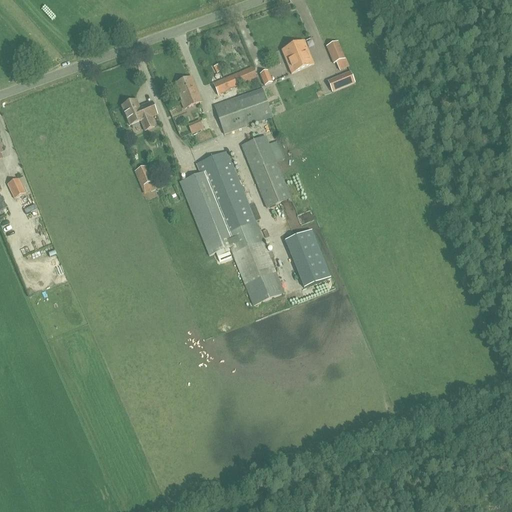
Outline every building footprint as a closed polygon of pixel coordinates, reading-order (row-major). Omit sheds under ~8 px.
[(291,49),(301,71),(314,66),(304,43),(291,49)] [(345,59),(338,43),(327,47),(334,64),(345,59)] [(301,71),(291,49),(282,52),(291,75),(301,71)] [(229,91),(236,89),(257,80),(252,69),(232,78),(225,80),(214,84),(218,95),(229,91)] [(355,84),(350,73),(329,83),(333,94),(355,84)] [(274,85),(269,74),(262,77),(266,88),(274,85)] [(185,110),(202,102),(191,78),(175,85),(182,101),(181,102),(185,110)] [(272,119),(266,103),(262,92),(215,108),(225,136),(272,119)] [(145,106),(149,115),(143,117),(136,101),(122,107),(130,126),(141,122),(145,131),(155,127),(151,118),(157,115),(152,103),(145,106)] [(291,199),(276,162),(266,137),(242,147),(267,209),(291,199)] [(201,175),(196,177),(226,250),(230,248),(254,307),(284,295),(227,153),(197,165),(201,175)] [(156,189),(147,168),(136,172),(145,194),(156,189)] [(226,250),(196,177),(180,183),(210,257),(226,250)] [(25,195),(19,181),(8,186),(15,200),(25,195)] [(152,204),(164,199),(162,195),(151,200),(152,204)] [(40,217),(17,227),(23,240),(46,230),(40,217)] [(295,230),(285,233),(287,240),(298,237),(295,230)] [(313,242),(303,245),(306,254),(315,251),(313,242)]
